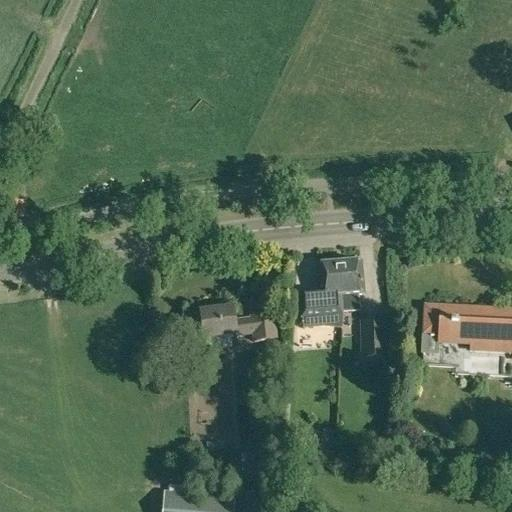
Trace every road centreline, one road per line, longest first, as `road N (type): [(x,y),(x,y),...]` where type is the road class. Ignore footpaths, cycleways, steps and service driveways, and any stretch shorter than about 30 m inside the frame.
road 1 (tertiary): [(511,219),(225,234),(0,271)]
road 2 (unclassified): [(0,162),(71,0)]
